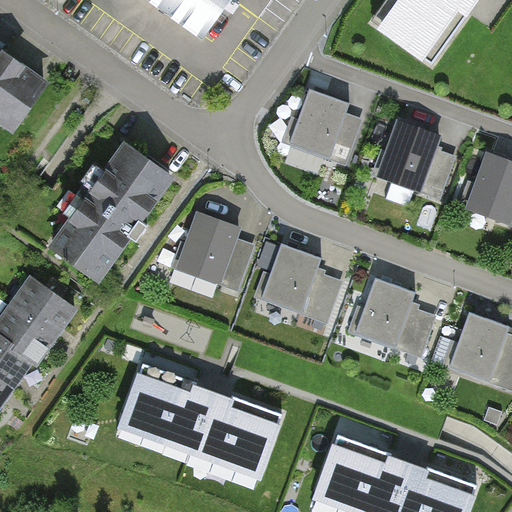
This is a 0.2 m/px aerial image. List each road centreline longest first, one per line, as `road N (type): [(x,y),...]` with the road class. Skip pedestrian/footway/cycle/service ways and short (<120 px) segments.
road 1 (residential): [(322,0),(213,147),(3,0)]
road 2 (unknown): [(511,457),(339,414)]
